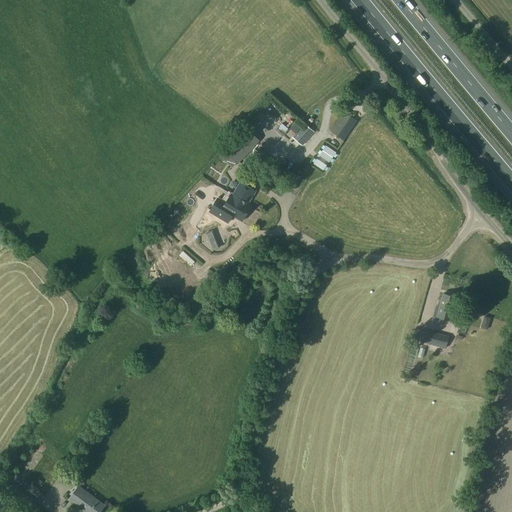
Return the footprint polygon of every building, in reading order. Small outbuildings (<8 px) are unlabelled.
[(336,124),(330,132),(343,141),(356,121),(343,112),(340,116),(336,124)] [(281,125),(292,133),(299,124),(288,117),(281,125)] [(304,124),(292,137),(302,146),(313,132),(304,124)] [(243,133),(225,151),(238,163),(256,144),(243,133)] [(329,162),(335,153),(325,146),(319,156),(329,162)] [(326,166),(316,159),(313,164),(323,171),(326,166)] [(215,198),(208,210),(220,217),(225,210),(243,221),(252,206),(249,204),(257,191),(242,182),(234,195),(232,194),(226,205),(215,198)] [(220,248),(213,231),(205,235),(212,251),(220,248)] [(442,294),(437,317),(451,321),(457,298),(442,294)] [(432,332),(429,344),(446,348),(449,337),(432,332)] [(14,469),(17,464),(6,458),(3,463),(14,469)] [(42,469),(44,466),(40,463),(25,483),(38,493),(51,475),(42,469)] [(0,477),(0,488),(30,511),(35,504),(31,501),(32,500),(0,477)] [(78,487),(69,500),(84,511),(100,511),(105,506),(78,487)]
